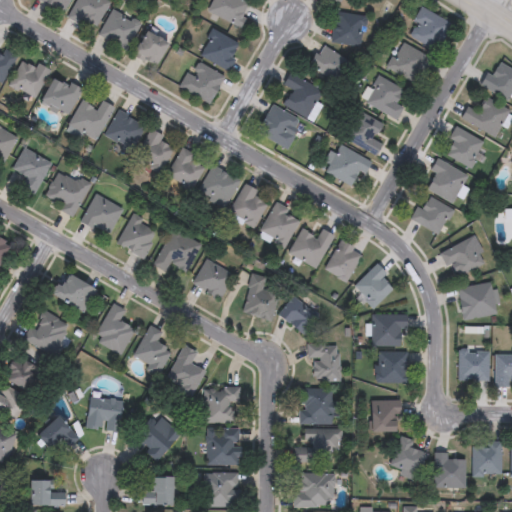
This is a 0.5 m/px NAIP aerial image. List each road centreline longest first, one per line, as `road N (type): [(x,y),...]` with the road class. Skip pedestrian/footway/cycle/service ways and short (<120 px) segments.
road 1 (residential): [(0,15),(376,231),(412,261),(433,295),(444,410),(511,416)]
road 2 (residential): [(268,511),(265,370),(236,342),(157,297)]
road 3 (residential): [(502,0),(376,231)]
road 4 (residential): [(0,201),(157,297)]
road 5 (residential): [(226,140),(296,20)]
